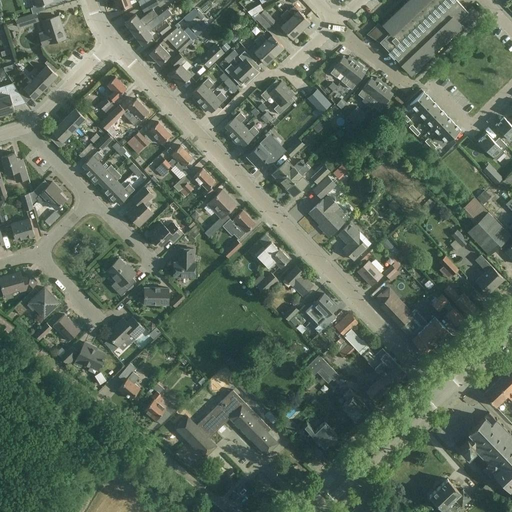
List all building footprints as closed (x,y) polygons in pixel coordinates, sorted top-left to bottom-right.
[(115,0),(116,2),(116,3),(118,10),(132,5),(132,4),(138,1),(141,5),(150,0),(115,0)] [(158,3),(156,0),(150,0),(141,5),(144,12),(159,4),(158,3)] [(444,0),(410,0),(408,2),(382,28),(379,26),(369,35),(380,41),(390,52),(444,0)] [(410,73),(431,53),(451,34),(461,25),(464,27),(478,13),(473,7),(468,11),(456,0),(453,0),(394,56),(408,71),(410,73)] [(249,11),(253,15),(263,9),(260,4),(249,11)] [(287,9),(284,13),(301,31),(310,22),(294,6),(289,11),(287,9)] [(134,33),(158,15),(161,12),(156,7),(140,19),(136,14),(125,22),(134,33)] [(173,15),(171,14),(167,9),(158,16),(158,15),(134,33),(142,45),(153,36),(149,31),(166,18),(167,20),(173,15)] [(276,21),(265,9),(261,13),(272,25),(276,21)] [(200,10),(196,14),(201,20),(205,16),(200,10)] [(39,21),(36,13),(16,20),(19,27),(39,21)] [(266,30),(271,26),(259,13),(254,17),(266,30)] [(293,39),(301,31),(284,13),(281,15),(283,17),(277,22),(293,39)] [(42,21),(45,31),(46,34),(40,36),(43,45),(66,38),(59,16),(42,21)] [(168,30),(172,27),(167,21),(157,29),(162,35),(168,30)] [(198,23),(194,27),(196,30),(193,33),(188,27),(184,31),(180,27),(181,27),(177,23),(175,25),(172,27),(168,30),(161,36),(165,41),(168,38),(176,47),(180,52),(193,41),(208,26),(205,22),(201,26),(198,23)] [(261,34),(258,37),(275,56),(284,47),(272,35),(266,40),(261,34)] [(266,64),(275,56),(258,37),(254,41),(260,47),(254,52),(266,64)] [(230,49),(225,43),(221,47),(226,52),(230,49)] [(160,44),(157,46),(150,53),(160,64),(170,54),(160,44)] [(218,60),(226,53),(217,44),(210,52),(218,60)] [(234,50),(229,54),(233,58),(238,54),(234,50)] [(243,61),(239,64),(252,78),(258,72),(256,69),(259,66),(244,51),(239,56),(243,61)] [(192,75),(187,70),(191,65),(180,53),(178,55),(171,62),(177,68),(170,75),(181,86),(192,75)] [(228,63),(233,58),(229,54),(225,59),(228,63)] [(341,81),(356,61),(349,56),(347,59),(343,56),(330,73),(341,81)] [(55,73),(59,68),(49,58),(45,63),(47,65),(39,73),(50,83),(58,75),(55,73)] [(364,67),(356,61),(341,81),(352,89),(365,73),(361,70),(364,67)] [(252,78),(239,64),(235,68),(231,64),(225,69),(239,84),(242,81),(245,84),(252,78)] [(198,75),(202,78),(211,69),(208,65),(198,75)] [(224,72),(220,76),(224,81),(228,77),(224,72)] [(43,91),(50,83),(39,73),(32,80),(43,91)] [(113,100),(127,88),(116,76),(107,84),(114,91),(109,96),(113,100)] [(229,86),(233,82),(228,77),(224,81),(229,86)] [(368,103),(384,83),(377,77),(374,80),(371,78),(358,94),(364,99),(364,100),(368,103)] [(199,105),(213,92),(209,88),(213,84),(208,78),(193,92),(196,95),(193,98),(199,105)] [(22,87),(18,91),(24,101),(26,103),(26,102),(27,102),(32,97),(35,99),(43,91),(32,80),(24,89),(22,87)] [(274,100),(288,87),(282,81),(279,83),(276,80),(261,95),(266,100),(270,96),(274,100)] [(333,91),(337,87),(332,82),(329,86),(333,91)] [(24,101),(18,91),(13,83),(5,85),(8,95),(0,97),(0,114),(15,110),(13,104),(24,101)] [(391,89),(384,83),(368,103),(372,107),(373,106),(379,111),(392,94),(389,92),(391,89)] [(294,94),(288,87),(274,100),(278,104),(274,108),(279,114),(294,100),(291,97),(294,94)] [(342,91),(337,87),(333,91),(338,95),(342,91)] [(317,89),(308,97),(318,108),(321,105),(325,109),(331,104),(317,89)] [(418,113),(432,100),(424,91),(410,104),(418,113)] [(216,96),(213,92),(199,105),(205,111),(208,109),(211,112),(226,98),(221,92),(216,96)] [(99,106),(104,110),(108,115),(116,107),(111,102),(107,98),(99,106)] [(127,108),(133,113),(131,115),(131,118),(135,122),(138,123),(141,119),(149,112),(137,98),(127,108)] [(425,120),(439,107),(432,100),(418,113),(425,120)] [(465,104),(469,110),(475,105),(471,100),(465,104)] [(263,111),(267,108),(262,103),(258,107),(263,111)] [(119,105),(116,107),(108,115),(100,123),(113,137),(117,133),(111,126),(126,112),(119,105)] [(352,121),(362,111),(357,106),(347,116),(352,121)] [(259,112),(255,107),(251,111),(255,116),(259,112)] [(433,128),(447,115),(439,107),(425,120),(433,128)] [(75,108),(67,116),(78,126),(86,118),(75,108)] [(366,116),(362,111),(352,121),(357,125),(366,116)] [(231,139),(245,126),(241,122),(246,118),(240,112),(225,126),(228,129),(225,132),(231,139)] [(267,112),(265,113),(264,115),(269,120),(272,118),(267,112)] [(269,120),(264,115),(261,117),(266,123),(269,120)] [(440,136),(454,123),(447,115),(433,128),(440,136)] [(78,126),(67,116),(60,124),(70,134),(78,126)] [(511,138),(511,125),(504,117),(495,125),(510,140),(511,138)] [(149,131),(157,139),(162,144),(163,142),(171,135),(159,122),(149,131)] [(451,139),(461,130),(454,123),(440,136),(447,143),(451,139)] [(70,134),(60,124),(52,132),(54,133),(49,137),(60,148),(65,144),(63,142),(70,134)] [(249,130),(245,126),(231,139),(238,145),(241,143),(244,146),(259,132),(253,126),(249,130)] [(353,141),(359,134),(353,127),(346,134),(353,141)] [(127,143),(129,145),(137,153),(149,142),(139,131),(127,143)] [(93,142),(99,136),(96,133),(90,139),(93,142)] [(107,133),(96,144),(101,149),(113,138),(107,133)] [(503,151),(495,142),(487,133),(478,141),(496,160),(505,152),(503,151)] [(499,138),(495,142),(503,151),(508,146),(499,138)] [(278,147),(275,150),(274,148),(265,139),(247,155),(253,161),(251,163),(255,167),(257,165),(258,167),(265,160),(270,165),(284,153),(281,150),(278,147)] [(304,145),(300,140),(299,139),(286,151),(292,156),(304,145)] [(117,151),(121,147),(117,142),(112,146),(117,151)] [(88,152),(94,146),(91,143),(85,149),(88,152)] [(165,160),(160,164),(156,169),(163,177),(169,171),(167,170),(171,166),(173,168),(176,164),(182,171),(187,167),(185,165),(193,158),(181,145),(171,154),(174,157),(168,163),(165,160)] [(130,156),(121,147),(117,151),(121,156),(123,154),(127,159),(130,156)] [(82,158),(88,152),(85,149),(79,155),(82,158)] [(89,178),(103,165),(99,161),(103,157),(98,151),(83,165),(86,169),(83,171),(89,178)] [(1,157),(4,164),(7,173),(13,171),(16,182),(29,178),(23,159),(17,160),(15,153),(1,157)] [(283,184),(304,164),(305,164),(301,159),(294,166),(287,160),(273,174),(283,184)] [(101,185),(116,170),(111,164),(109,166),(105,163),(103,165),(89,178),(95,184),(98,182),(101,185)] [(134,173),(138,168),(133,163),(129,167),(134,173)] [(344,163),(335,172),(342,180),(351,172),(344,163)] [(308,168),(305,164),(304,164),(283,184),(293,196),(308,182),(301,174),(308,168)] [(317,183),(330,171),(324,165),(312,177),(317,183)] [(138,177),(142,173),(138,168),(134,173),(138,177)] [(203,168),(196,175),(193,177),(201,185),(203,184),(207,188),(202,193),(206,197),(214,190),(210,186),(215,181),(203,168)] [(107,197),(121,184),(117,180),(122,176),(116,170),(101,185),(104,188),(101,190),(107,197)] [(494,170),(488,176),(496,184),(502,178),(494,170)] [(192,179),(187,174),(173,186),(179,192),(180,190),(185,196),(193,188),(188,183),(192,179)] [(335,184),(327,175),(312,189),(320,198),(335,184)] [(59,188),(53,181),(49,185),(45,180),(33,191),(29,193),(33,205),(38,200),(42,204),(47,200),(56,209),(66,199),(57,190),(59,188)] [(120,204),(135,189),(129,183),(125,188),(121,184),(107,197),(114,203),(117,201),(120,204)] [(495,183),(490,188),(496,194),(501,189),(495,183)] [(153,196),(144,186),(132,198),(137,203),(127,213),(139,226),(153,213),(147,206),(150,203),(148,201),(153,196)] [(221,218),(229,211),(236,204),(223,189),(207,204),(221,218)] [(480,198),(487,205),(494,197),(487,190),(480,198)] [(33,205),(29,193),(20,195),(25,210),(34,208),(33,205)] [(323,199),(316,205),(309,212),(330,234),(349,217),(328,195),(323,199)] [(431,197),(422,205),(428,212),(437,203),(431,197)] [(511,236),(506,230),(474,197),(461,209),(475,223),(467,231),(489,255),(498,247),(503,253),(506,251),(511,257),(511,236)] [(396,200),(391,205),(398,211),(403,206),(396,200)] [(41,208),(45,222),(53,220),(49,206),(41,208)] [(255,223),(243,210),(232,220),(230,218),(223,224),(223,225),(232,235),(234,233),(239,238),(255,223)] [(196,211),(191,216),(196,221),(200,216),(196,211)] [(11,224),(11,225),(5,227),(6,231),(12,229),(16,240),(35,235),(30,218),(11,224)] [(209,237),(223,225),(223,224),(218,219),(205,232),(209,237)] [(156,245),(159,245),(160,246),(168,238),(173,242),(183,233),(173,223),(167,228),(161,222),(148,234),(153,240),(154,243),(155,244),(156,245)] [(350,223),(339,234),(348,243),(343,248),(354,260),(371,244),(360,232),(359,233),(350,223)] [(451,235),(462,247),(469,241),(457,229),(451,235)] [(228,257),(242,244),(238,239),(224,253),(228,257)] [(289,259),(279,248),(279,249),(271,241),(257,255),(269,268),(276,261),(281,266),(289,259)] [(179,262),(174,262),(174,276),(195,277),(195,263),(194,263),(194,249),(179,248),(179,262)] [(391,259),(401,268),(404,265),(394,255),(391,259)] [(439,261),(453,274),(459,269),(445,255),(439,261)] [(504,279),(481,255),(476,260),(486,271),(475,281),(488,294),(504,279)] [(121,295),(136,281),(132,276),(135,272),(130,267),(129,268),(119,258),(103,273),(104,274),(107,270),(117,280),(111,285),(121,295)] [(369,260),(365,264),(358,271),(371,285),(382,275),(369,260)] [(397,270),(396,269),(392,264),(383,272),(389,278),(397,270)] [(304,273),(296,266),(285,277),(302,294),(312,284),(302,274),(304,273)] [(271,271),(265,277),(258,283),(265,290),(278,277),(271,271)] [(20,272),(0,277),(0,280),(1,285),(0,285),(0,293),(0,294),(4,293),(25,287),(28,290),(37,282),(31,275),(22,277),(20,272)] [(444,290),(460,307),(467,314),(476,306),(463,293),(460,296),(449,285),(444,290)] [(45,287),(33,298),(29,294),(30,293),(30,292),(14,307),(21,315),(30,306),(41,318),(58,301),(57,300),(57,298),(54,295),(52,295),(45,287)] [(168,288),(155,288),(145,287),(144,303),(168,304),(168,288)] [(389,288),(376,301),(411,339),(425,353),(449,331),(435,317),(428,323),(415,309),(411,312),(412,314),(409,317),(389,297),(394,293),(389,288)] [(185,298),(180,293),(171,302),(175,306),(185,298)] [(319,325),(320,324),(324,328),(336,316),(332,312),(337,306),(324,293),(309,309),(306,311),(319,325)] [(455,325),(464,317),(442,293),(432,303),(439,310),(444,305),(449,310),(445,314),(455,325)] [(289,321),(299,310),(293,304),(282,314),(289,321)] [(343,335),(356,349),(381,376),(391,386),(406,372),(386,351),(382,347),(375,354),(351,329),(358,322),(349,312),(335,326),(336,327),(343,335)] [(68,341),(80,330),(65,314),(53,325),(68,341)] [(107,333),(113,341),(118,346),(131,333),(136,338),(145,329),(133,317),(127,322),(123,318),(118,323),(114,327),(114,326),(107,333)] [(304,322),(300,327),(306,333),(310,328),(304,322)] [(52,328),(47,323),(35,334),(40,340),(52,328)] [(150,333),(155,337),(161,332),(156,327),(150,333)] [(321,334),(315,340),(321,346),(327,340),(321,334)] [(343,335),(340,338),(333,345),(339,352),(338,352),(345,359),(356,349),(343,335)] [(81,366),(83,362),(90,366),(88,370),(95,373),(97,369),(98,370),(100,365),(102,365),(104,360),(103,359),(105,354),(91,347),(91,345),(85,342),(74,363),(81,366)] [(77,352),(71,347),(60,358),(65,363),(77,352)] [(336,359),(329,351),(324,356),(331,363),(336,359)] [(337,372),(319,353),(304,368),(312,376),(317,371),(326,380),(330,376),(332,377),(337,372)] [(140,388),(134,383),(140,377),(133,371),(137,368),(130,362),(119,376),(125,381),(119,389),(131,399),(140,388)] [(239,368),(238,366),(233,362),(229,366),(235,372),(239,368)] [(511,368),(511,367),(495,382),(507,396),(511,400),(511,368)] [(97,375),(103,384),(110,380),(104,371),(97,375)] [(375,401),(391,386),(381,376),(370,387),(366,383),(362,387),(364,389),(375,401)] [(204,377),(199,382),(202,386),(208,381),(204,377)] [(241,382),(237,385),(254,402),(257,399),(241,382)] [(507,396),(495,382),(483,393),(496,406),(507,396)] [(178,408),(159,393),(163,388),(157,383),(153,388),(157,391),(152,397),(154,399),(144,410),(156,420),(159,417),(164,422),(178,408)] [(278,443),(277,442),(267,432),(271,428),(233,390),(207,414),(203,410),(216,397),(208,388),(190,405),(203,419),(197,425),(188,416),(176,428),(204,457),(216,445),(209,438),(214,432),(218,428),(221,432),(225,428),(222,424),(230,417),(266,454),(278,443)] [(342,405),(355,420),(368,408),(350,388),(343,394),(348,399),(342,405)] [(291,417),(304,412),(300,403),(288,409),(291,417)] [(269,411),(265,415),(273,423),(277,419),(269,411)] [(508,432),(503,426),(504,425),(503,424),(502,425),(496,419),(497,418),(496,417),(495,418),(489,412),(468,432),(471,436),(460,447),(467,454),(470,458),(477,451),(483,457),(482,458),(483,459),(484,458),(489,463),(488,465),(487,464),(486,464),(486,465),(486,466),(483,469),(490,476),(493,474),(494,473),(509,488),(508,489),(508,490),(510,489),(511,491),(511,498),(510,501),(511,502),(511,435),(510,433),(510,432),(509,431),(508,432)] [(332,442),(338,436),(324,421),(314,430),(307,422),(303,426),(319,443),(324,448),(330,443),(329,443),(331,441),(332,442)] [(310,453),(315,458),(321,452),(316,447),(310,453)] [(230,478),(235,473),(231,469),(226,474),(230,478)] [(429,496),(444,511),(457,511),(456,511),(470,497),(463,489),(460,492),(447,479),(429,496)] [(485,484),(480,489),(488,497),(493,492),(485,484)] [(392,511),(377,495),(366,505),(364,502),(352,511),(392,511)]
